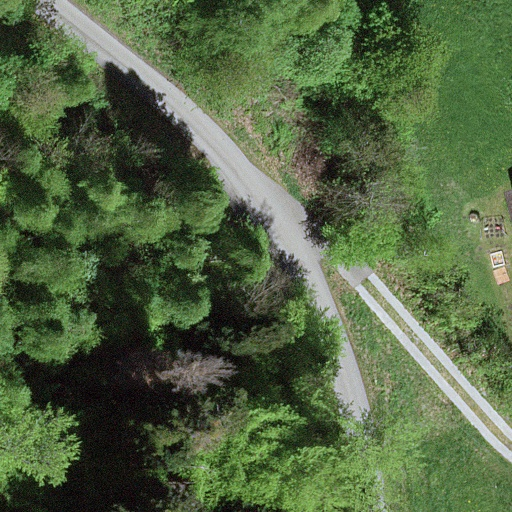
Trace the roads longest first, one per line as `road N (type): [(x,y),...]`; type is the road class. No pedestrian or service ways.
road 1 (unclassified): [(60,0),(126,40),(238,157),(382,459),(387,511)]
road 2 (track): [(238,157),(371,275),(511,453)]
